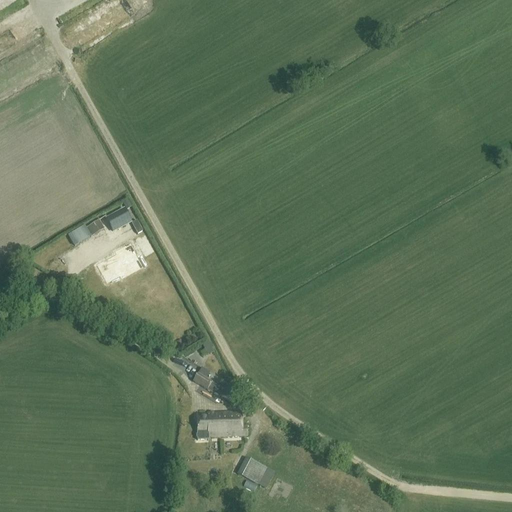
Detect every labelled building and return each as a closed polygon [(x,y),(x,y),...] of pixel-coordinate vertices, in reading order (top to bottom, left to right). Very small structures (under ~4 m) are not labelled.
[(106,220),(113,232),(130,223),(124,210),(106,220)] [(110,236),(114,242),(127,235),(123,229),(110,236)] [(139,254),(145,252),(142,245),(136,247),(139,254)] [(224,391),(197,375),(193,382),(219,398),(220,396),(233,403),(240,392),(229,386),(228,387),(226,386),(224,391)] [(196,416),(197,441),(208,441),(208,438),(247,436),(247,428),(242,428),(241,413),(207,414),(207,415),(196,416)] [(239,475),(257,485),(265,469),(247,460),(239,475)]
